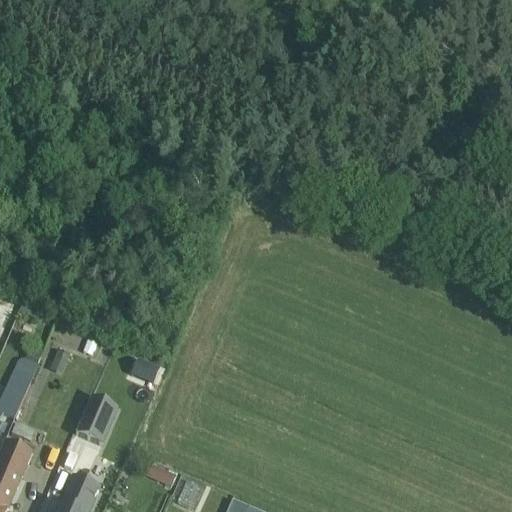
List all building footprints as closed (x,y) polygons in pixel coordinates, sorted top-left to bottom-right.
[(0,343),(14,307),(0,301),(0,343)] [(0,420),(3,416),(14,420),(38,367),(36,366),(44,349),(40,348),(36,357),(28,353),(25,361),(22,361),(18,363),(0,401),(0,420)] [(58,352),(50,371),(61,376),(69,356),(58,352)] [(90,400),(75,436),(103,448),(118,411),(90,400)] [(15,424),(10,434),(30,443),(34,433),(15,424)] [(5,444),(0,454),(0,511),(7,511),(32,455),(5,444)] [(148,467),(143,478),(170,490),(175,479),(148,467)] [(71,478),(56,511),(91,511),(101,490),(71,478)] [(186,483),(177,505),(188,509),(197,487),(186,483)]
